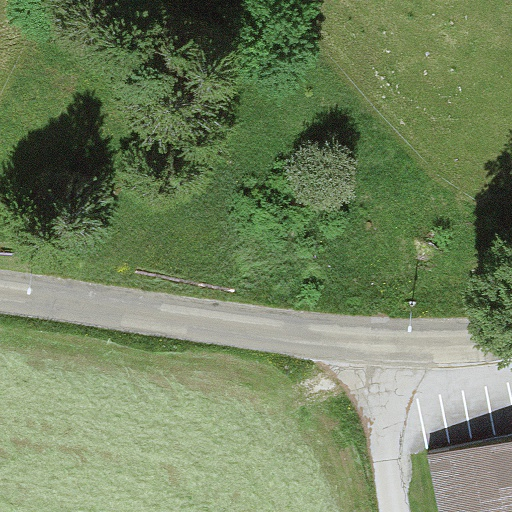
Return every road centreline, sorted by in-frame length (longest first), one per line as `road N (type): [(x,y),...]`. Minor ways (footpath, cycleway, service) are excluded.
road 1 (unclassified): [(383,356),(0,298)]
road 2 (residential): [(383,356),(403,511)]
road 3 (unclassified): [(511,337),(383,356)]
